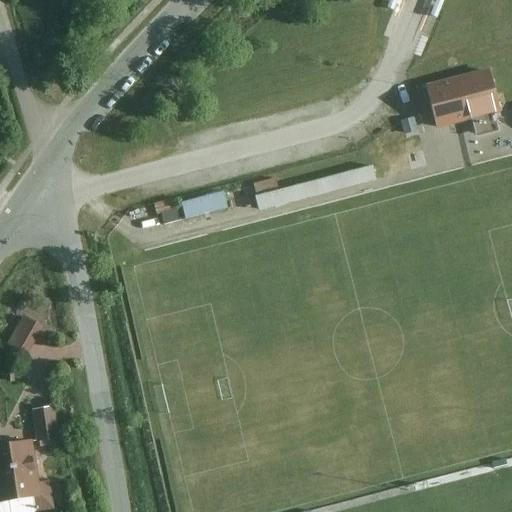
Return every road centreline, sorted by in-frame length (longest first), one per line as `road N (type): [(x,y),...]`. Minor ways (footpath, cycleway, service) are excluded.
road 1 (unclassified): [(52,162),(125,511)]
road 2 (residential): [(52,162),(196,0)]
road 3 (residential): [(0,7),(52,162)]
